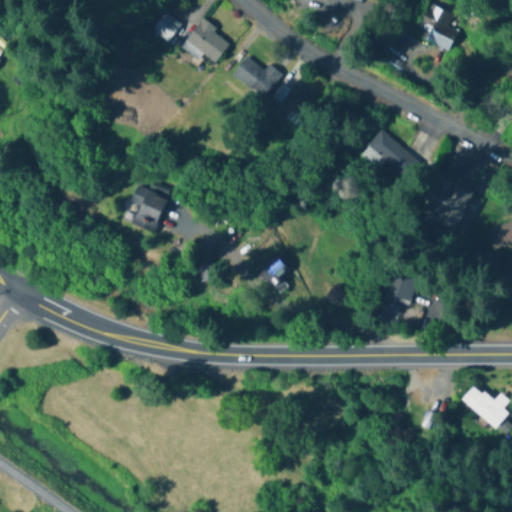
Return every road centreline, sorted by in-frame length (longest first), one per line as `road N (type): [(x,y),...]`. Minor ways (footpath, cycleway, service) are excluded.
road 1 (secondary): [(0,284),(109,334),(205,354),(511,353)]
road 2 (residential): [(511,163),(300,45),(248,0)]
